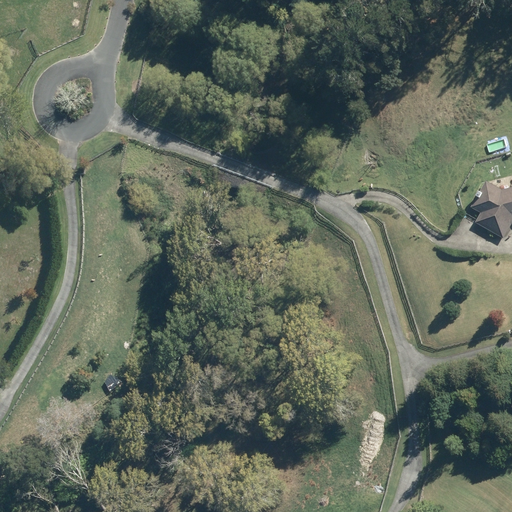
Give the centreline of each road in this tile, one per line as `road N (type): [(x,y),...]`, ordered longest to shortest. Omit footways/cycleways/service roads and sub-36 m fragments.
road 1 (residential): [(390,511),(413,477),(409,360),(371,239),(339,204),(103,116)]
road 2 (residential): [(103,116),(87,126),(62,124),(43,97),(49,75),(67,61),(101,69)]
